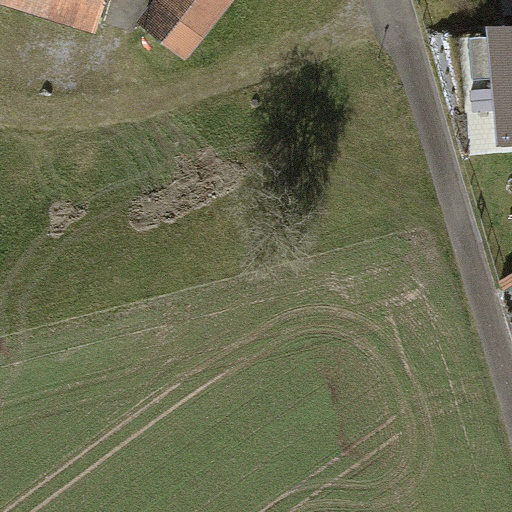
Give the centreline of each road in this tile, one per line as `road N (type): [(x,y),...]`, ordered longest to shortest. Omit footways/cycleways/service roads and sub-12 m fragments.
road 1 (track): [(386,0),(511,406)]
road 2 (unknown): [(386,2),(246,72),(171,95),(0,113)]
